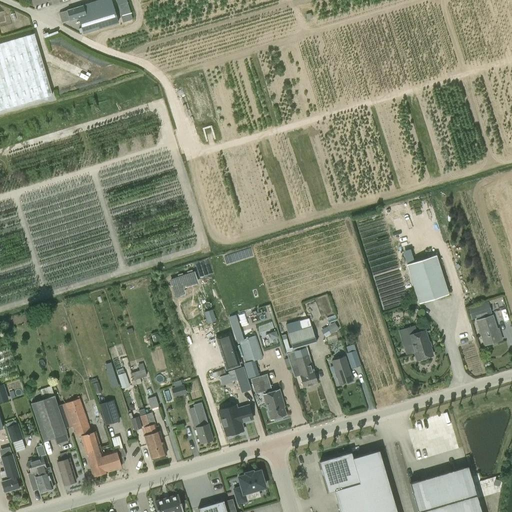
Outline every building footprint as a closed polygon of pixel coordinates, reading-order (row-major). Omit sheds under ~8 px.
[(85,16),(78,18),(83,33),(118,22),(111,0),(100,0),(82,6),(85,16)] [(118,0),(125,21),(134,18),(128,0),(118,0)] [(75,8),(67,11),(70,21),(78,18),(85,16),(82,6),(75,8)] [(67,11),(59,13),(62,23),(70,21),(67,11)] [(0,109),(51,94),(33,33),(0,42),(0,109)] [(436,255),(407,265),(419,303),(448,294),(436,255)] [(470,319),(479,317),(491,313),(488,303),(476,306),(467,309),(470,319)] [(206,320),(214,317),(212,311),(204,313),(206,320)] [(495,333),(498,333),(492,315),(476,320),(484,346),(498,341),(495,333)] [(299,322),(285,326),(294,351),(287,353),(295,378),(301,376),(304,387),(317,383),(306,345),(315,343),(315,341),(317,340),(316,334),(313,335),(311,327),(301,329),(299,322)] [(339,330),(334,323),(326,328),(330,335),(339,330)] [(417,360),(432,355),(424,331),(417,333),(414,326),(400,330),(407,354),(414,352),(417,360)] [(255,335),(251,337),(250,332),(238,336),(239,340),(239,341),(246,363),(254,361),(262,358),(255,335)] [(229,334),(214,339),(225,372),(240,367),(229,334)] [(345,349),(347,355),(346,355),(351,369),(360,366),(353,346),(345,349)] [(339,385),(353,381),(345,356),(331,361),(339,385)] [(251,379),(258,376),(254,361),(246,363),(244,364),(249,379),(251,379)] [(139,371),(133,373),(135,380),(137,385),(141,384),(140,378),(147,376),(143,364),(138,365),(139,371)] [(236,381),(241,395),(250,391),(243,368),(227,374),(231,383),(236,381)] [(129,386),(125,373),(117,375),(122,389),(129,386)] [(112,388),(118,386),(114,374),(108,376),(112,388)] [(258,376),(251,379),(255,394),(262,392),(271,419),(274,418),(276,420),(282,419),(284,415),(286,415),(281,400),(282,400),(279,390),(272,392),(267,374),(258,376)] [(93,384),(96,394),(102,393),(99,383),(93,384)] [(4,384),(0,385),(0,403),(9,400),(4,384)] [(174,397),(186,393),(183,385),(172,388),(174,397)] [(54,395),(54,396),(51,386),(40,390),(43,399),(31,403),(43,441),(67,434),(65,429),(58,406),(54,395)] [(147,399),(151,409),(159,406),(155,396),(147,399)] [(76,400),(58,406),(65,429),(72,426),(76,436),(90,431),(80,398),(76,400)] [(106,425),(120,420),(114,400),(99,404),(106,425)] [(208,424),(205,415),(205,414),(202,403),(201,403),(193,405),(197,417),(200,426),(195,428),(200,444),(213,440),(208,424)] [(241,422),(244,421),(252,419),(248,405),(237,409),(236,405),(218,410),(226,436),(230,434),(231,436),(239,434),(239,432),(243,430),(241,422)] [(140,416),(143,428),(145,435),(144,436),(150,459),(151,459),(159,456),(152,433),(146,414),(140,416)] [(138,417),(131,419),(134,431),(142,428),(138,417)] [(18,423),(6,427),(12,442),(23,439),(18,423)] [(93,451),(100,449),(95,431),(81,436),(93,476),(101,474),(97,459),(95,459),(93,451)] [(152,433),(159,456),(166,454),(159,431),(152,433)] [(102,454),(100,449),(93,451),(95,459),(97,459),(101,474),(108,472),(121,467),(120,464),(125,462),(123,457),(126,456),(123,448),(120,449),(119,445),(113,447),(114,451),(102,454)] [(340,511),(396,511),(379,450),(353,458),(351,453),(319,462),(328,493),(334,491),(340,511)] [(76,481),(69,458),(67,452),(60,455),(61,460),(57,462),(64,485),(76,481)] [(4,480),(2,481),(5,492),(19,488),(17,480),(16,477),(19,476),(12,454),(9,455),(2,457),(4,464),(3,464),(5,471),(8,479),(4,480)] [(43,457),(27,462),(31,473),(28,474),(33,491),(39,489),(40,492),(53,488),(50,480),(48,473),(52,472),(50,467),(46,468),(43,457)] [(481,511),(468,466),(439,474),(450,511),(481,511)] [(265,487),(260,471),(238,477),(241,487),(234,489),(238,503),(246,501),(244,493),(265,487)] [(449,511),(438,474),(410,483),(418,511),(449,511)] [(183,511),(178,495),(155,502),(157,511),(183,511)] [(240,511),(236,511),(234,511),(231,500),(224,503),(224,500),(198,508),(199,511),(240,511)]
